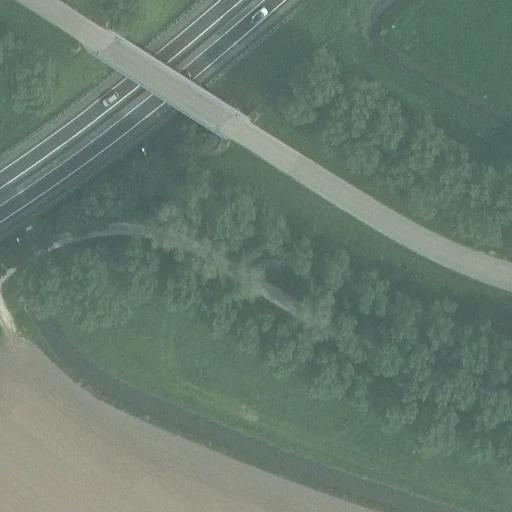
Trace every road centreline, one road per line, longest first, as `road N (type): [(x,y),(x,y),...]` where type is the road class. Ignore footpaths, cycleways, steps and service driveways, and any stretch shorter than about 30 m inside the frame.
road 1 (unclassified): [(0,273),(81,231),(131,230),(188,243),(365,349),(511,405)]
road 2 (unclassified): [(511,278),(400,227),(35,0)]
road 3 (trunk): [(0,215),(276,0)]
road 4 (trunk): [(232,0),(138,81),(0,181)]
